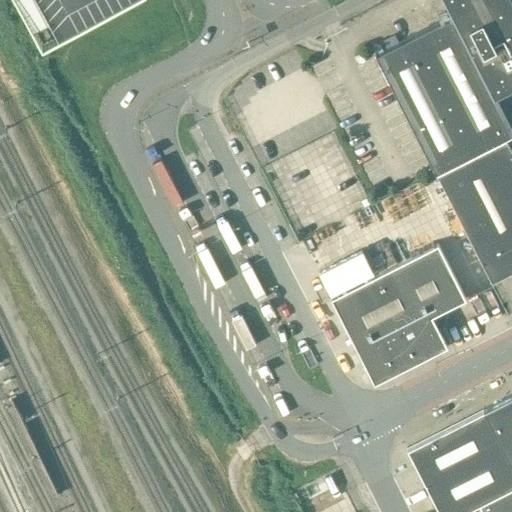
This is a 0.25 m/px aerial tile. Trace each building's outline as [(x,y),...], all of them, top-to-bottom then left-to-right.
[(16,0),(41,45),(124,0),(16,0)] [(511,0),(445,0),(453,14),(375,54),(435,173),(436,173),(505,137),(511,133),(511,127),(494,92),(511,82),(511,0)] [(511,270),(511,150),(505,137),(436,173),(491,281),(511,270)] [(437,243),(330,298),(373,383),(447,346),(431,316),(465,299),(437,243)] [(511,511),(511,394),(406,448),(439,511),(460,511),(479,503),(483,511),(511,511)]
